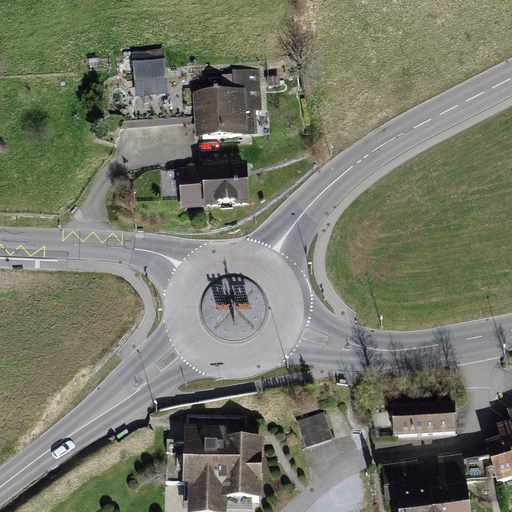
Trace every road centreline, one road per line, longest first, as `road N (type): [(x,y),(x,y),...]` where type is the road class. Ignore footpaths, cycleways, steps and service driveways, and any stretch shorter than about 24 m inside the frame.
road 1 (secondary): [(266,268),(313,203),(354,166),(511,80)]
road 2 (residential): [(293,511),(336,469),(379,453),(463,442),(473,432),(480,387),(477,338)]
road 3 (secondary): [(193,342),(0,489)]
road 4 (tertiary): [(196,274),(156,253),(0,241)]
road 5 (tertiary): [(477,338),(393,352),(283,328)]
